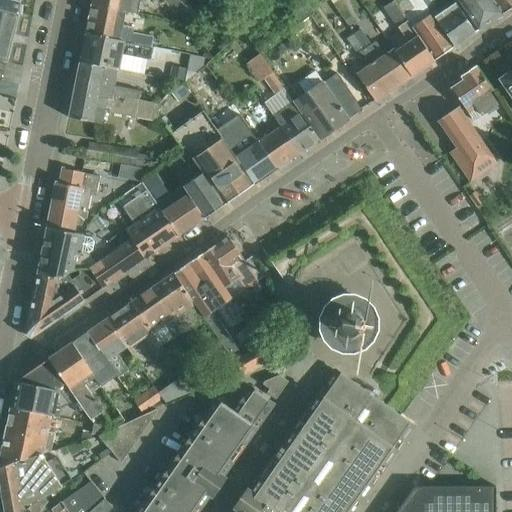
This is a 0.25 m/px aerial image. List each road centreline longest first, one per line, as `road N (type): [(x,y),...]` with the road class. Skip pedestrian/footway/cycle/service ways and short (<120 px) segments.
road 1 (residential): [(374,511),(509,318),(377,120)]
road 2 (residential): [(0,369),(377,120)]
road 3 (secondary): [(28,216),(67,0)]
road 4 (residential): [(327,360),(351,366),(374,357),(388,323),(377,300),(354,288),(329,293),(312,313),(311,339)]
road 5 (residential): [(217,511),(327,360)]
road 6 (residential): [(377,120),(511,27)]
road 7 (secondary): [(0,350),(28,216)]
